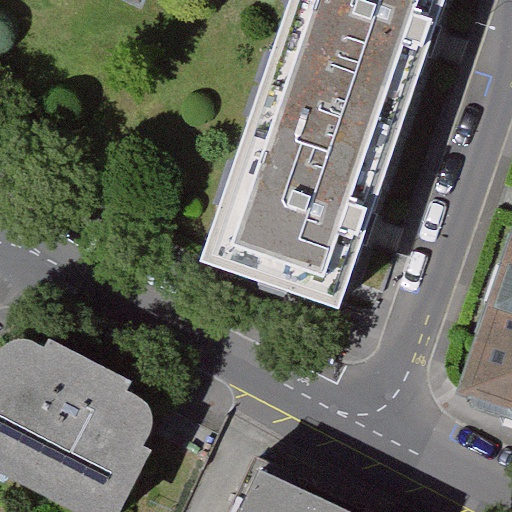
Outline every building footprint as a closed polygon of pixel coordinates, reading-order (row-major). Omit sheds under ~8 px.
[(151,0),(114,0),(145,13),(151,0)] [(286,0),(256,86),(397,135),(444,0),(286,0)] [(397,135),(256,86),(196,258),(337,307),(397,135)] [(511,220),(489,286),(511,293),(511,220)] [(511,414),(511,293),(489,286),(456,395),(511,414)] [(0,467),(86,511),(114,511),(146,451),(138,445),(148,420),(143,407),(129,397),(120,392),(123,383),(55,347),(49,357),(35,353),(18,352),(4,360),(0,366),(0,467)] [(357,511),(250,465),(229,511),(357,511)]
